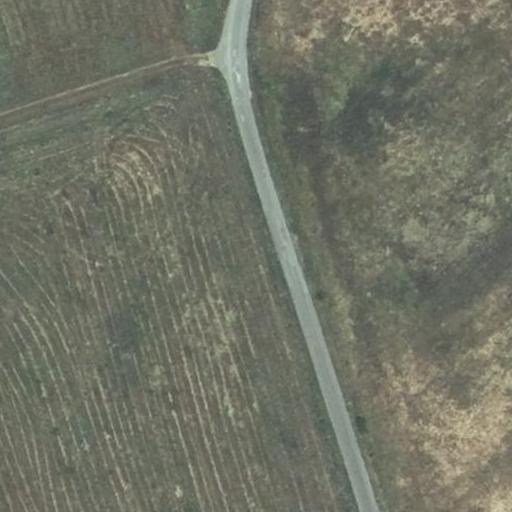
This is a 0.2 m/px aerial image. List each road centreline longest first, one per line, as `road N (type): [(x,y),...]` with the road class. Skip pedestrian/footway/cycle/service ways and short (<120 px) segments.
road 1 (residential): [(246,0),(237,58),(303,316),(371,511)]
road 2 (track): [(0,132),(237,58)]
